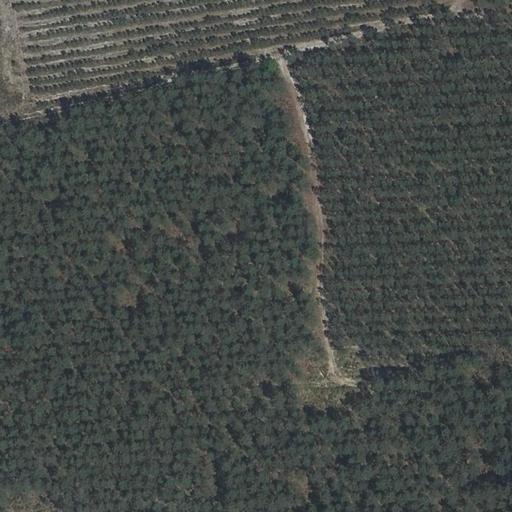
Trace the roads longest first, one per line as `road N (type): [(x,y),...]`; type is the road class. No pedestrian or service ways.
road 1 (track): [(511,378),(220,389),(0,409)]
road 2 (track): [(289,53),(409,23),(452,0)]
